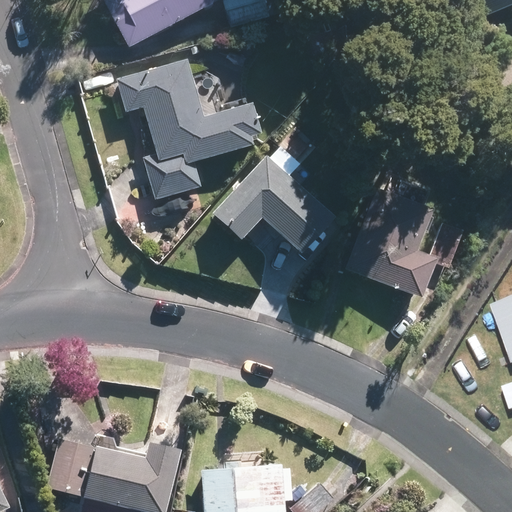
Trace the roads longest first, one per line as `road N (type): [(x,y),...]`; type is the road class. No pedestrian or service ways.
road 1 (residential): [(54,312),(136,317),(312,369),(391,409),(511,503)]
road 2 (residential): [(0,29),(50,196),(62,265),(54,312)]
